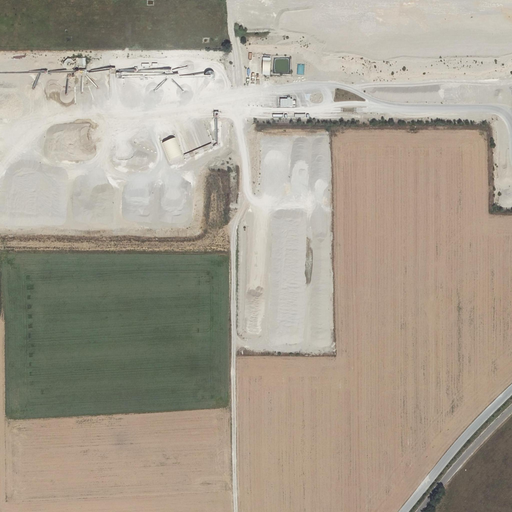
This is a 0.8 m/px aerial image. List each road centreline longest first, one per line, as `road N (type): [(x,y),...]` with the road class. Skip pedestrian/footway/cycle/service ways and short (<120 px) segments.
road 1 (track): [(243,150),(234,157),(231,183),(234,511)]
road 2 (unclassified): [(511,408),(419,511)]
